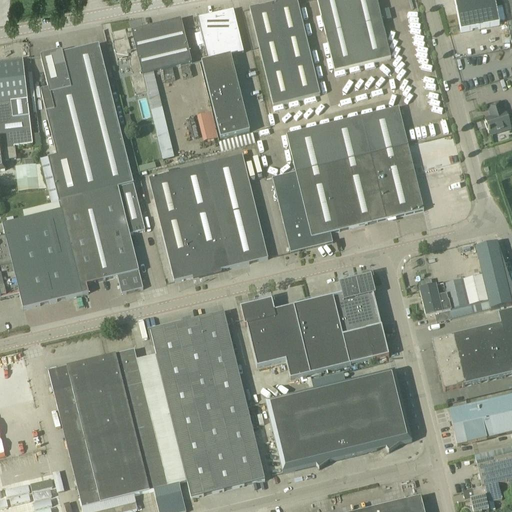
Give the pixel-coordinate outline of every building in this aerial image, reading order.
[(287,2),(273,5),(259,8),(249,10),(273,108),(320,97),(296,0),(291,0),(287,1),(287,2)] [(391,60),(376,0),(316,0),(334,73),(391,60)] [(499,26),(496,7),(494,0),(453,0),(461,34),(499,26)] [(208,62),(231,57),(243,54),(234,11),(198,19),(208,62)] [(140,31),(132,33),(132,34),(143,77),(153,74),(192,65),(181,21),(140,31)] [(126,32),(113,35),(115,44),(113,45),(117,62),(129,60),(133,76),(130,77),(135,97),(147,94),(143,77),(132,34),(127,36),(126,32)] [(87,197),(133,185),(99,46),(62,55),(71,91),(53,95),(59,121),(68,119),(87,197)] [(48,160),(59,204),(87,197),(68,119),(59,121),(53,95),(71,91),(62,55),(62,53),(61,54),(60,53),(41,57),(41,58),(40,59),(48,91),(40,93),(56,158),(48,160)] [(231,57),(208,62),(201,63),(220,141),(250,134),(231,57)] [(33,146),(27,101),(23,61),(0,63),(0,172),(5,172),(4,163),(16,161),(15,149),(14,149),(14,148),(33,146)] [(485,121),(490,136),(510,129),(505,115),(504,116),(500,103),(487,107),(490,115),(491,115),(492,119),(485,121)] [(399,109),(362,118),(286,137),(295,174),(272,179),(290,255),(333,244),(331,235),(424,212),(399,109)] [(196,119),(203,145),(217,141),(211,115),(196,119)] [(128,132),(133,131),(129,116),(124,117),(128,132)] [(222,274),(221,272),(268,261),(242,158),(149,181),(174,284),(193,279),(193,281),(222,274)] [(39,191),(36,166),(15,168),(18,193),(39,191)] [(2,226),(5,237),(19,296),(23,311),(89,295),(86,286),(117,279),(122,296),(143,291),(130,236),(145,232),(133,185),(87,197),(59,204),(59,205),(23,214),(25,221),(2,226)] [(0,300),(19,296),(5,237),(0,238),(0,300)] [(342,296),(294,308),(275,313),(272,302),(240,309),(245,328),(247,327),(257,369),(286,362),(290,381),(373,361),(373,362),(389,358),(382,328),(381,328),(373,296),(376,296),(371,277),(339,285),(342,296)] [(482,278),(443,287),(443,288),(449,313),(472,308),(473,316),(490,312),(482,278)] [(426,319),(449,313),(443,288),(436,290),(436,289),(420,293),(426,319)] [(501,326),(432,343),(444,392),(511,375),(511,311),(499,315),(501,326)] [(166,433),(180,486),(187,484),(191,501),(265,482),(224,314),(191,322),(190,320),(188,319),(186,319),(185,320),(183,321),(183,322),(183,325),(182,325),(181,323),(147,331),(152,349),(154,349),(156,357),(147,360),(166,433)] [(82,510),(180,486),(166,433),(147,360),(137,362),(134,352),(48,374),(82,510)] [(329,464),(365,455),(367,464),(390,459),(389,454),(399,447),(412,444),(395,373),(265,404),(282,475),(295,472),(297,481),(320,476),(319,471),(329,464)] [(457,447),(511,434),(511,396),(449,412),(457,447)] [(482,489),(497,485),(508,483),(511,497),(511,496),(511,449),(475,458),(482,489)] [(500,501),(497,485),(482,489),(474,491),(476,500),(470,501),(472,511),(490,511),(494,511),(492,503),(500,501)] [(423,511),(421,499),(367,511),(423,511)]
